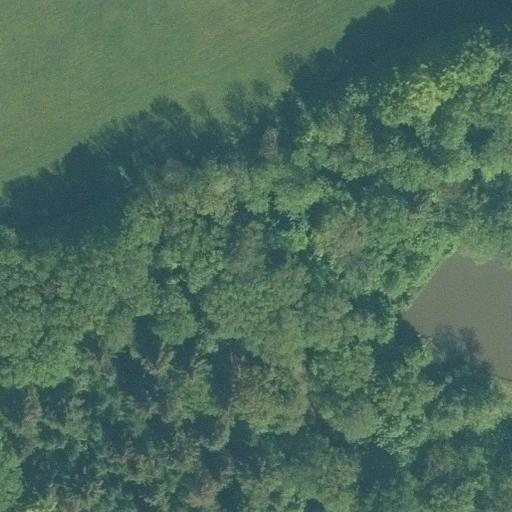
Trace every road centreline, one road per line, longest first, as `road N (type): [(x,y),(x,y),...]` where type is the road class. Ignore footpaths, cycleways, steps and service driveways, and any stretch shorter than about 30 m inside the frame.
road 1 (track): [(0,284),(70,274),(182,217),(312,194)]
road 2 (track): [(332,511),(292,323),(312,194)]
road 3 (track): [(312,194),(393,142),(511,126)]
